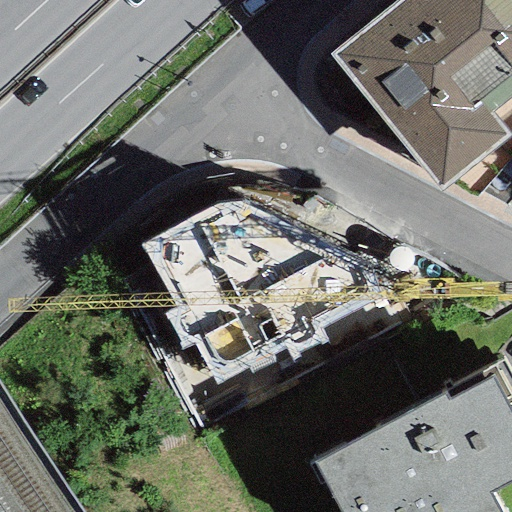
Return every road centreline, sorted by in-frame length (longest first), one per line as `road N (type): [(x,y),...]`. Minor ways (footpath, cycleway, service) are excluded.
road 1 (residential): [(216,93),(511,253)]
road 2 (residential): [(0,307),(216,93)]
road 3 (primary): [(0,155),(174,0)]
road 4 (residential): [(216,93),(314,0)]
